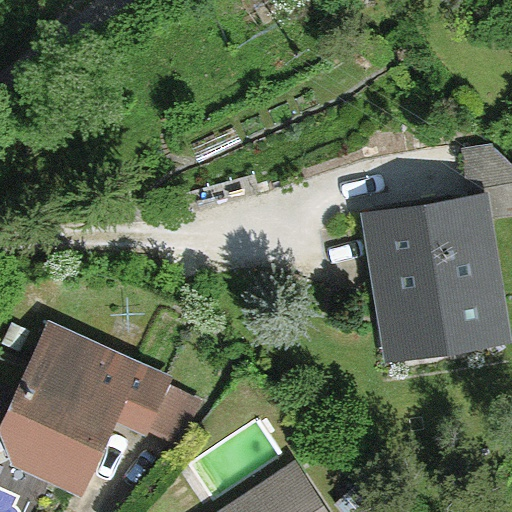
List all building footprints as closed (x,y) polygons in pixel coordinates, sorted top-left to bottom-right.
[(511,143),(470,144),(471,178),(494,177),(495,205),(511,204),(511,143)] [(378,217),(389,287),(420,281),(422,294),(488,282),(476,203),(378,217)] [(420,281),(389,287),(392,299),(422,294),(420,281)] [(83,482),(141,368),(61,328),(13,425),(21,451),(83,482)] [(248,511),(331,511),(305,474),(248,511)]
